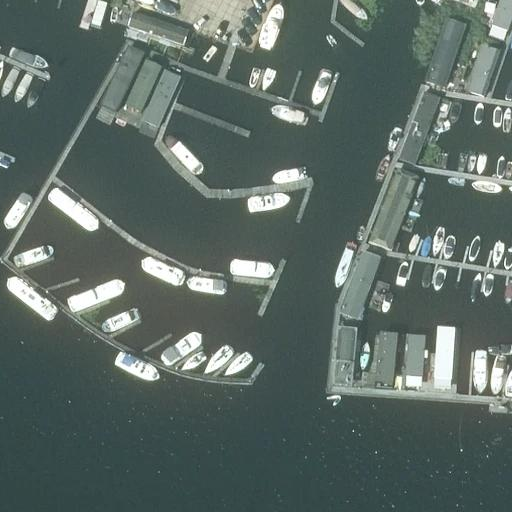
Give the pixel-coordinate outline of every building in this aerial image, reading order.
[(511,26),(511,0),(500,0),(491,29),(509,35),(511,26)] [(189,34),(133,15),(128,31),(183,51),(189,34)] [(448,21),(426,84),(444,90),(464,27),(448,21)] [(479,41),(463,35),(446,85),(462,90),(479,41)] [(503,50),(486,44),(468,95),(485,100),(503,50)] [(143,56),(127,50),(99,108),(115,116),(143,56)] [(162,72),(145,63),(122,113),(139,121),(162,72)] [(179,78),(164,73),(142,125),(158,131),(179,78)] [(436,114),(383,119),(384,134),(436,129),(436,114)] [(429,168),(429,152),(362,158),(363,175),(429,168)] [(167,164),(160,171),(181,192),(187,184),(167,164)] [(423,199),(348,209),(351,227),(427,213),(423,199)] [(339,318),(358,325),(382,262),(363,255),(339,318)] [(336,330),(330,389),(352,390),(355,332),(336,330)] [(399,338),(380,336),(375,389),(394,390),(399,338)] [(415,343),(409,388),(427,389),(433,344),(415,343)] [(456,350),(446,389),(467,392),(475,351),(456,350)] [(486,355),(480,394),(500,396),(506,358),(486,355)]
